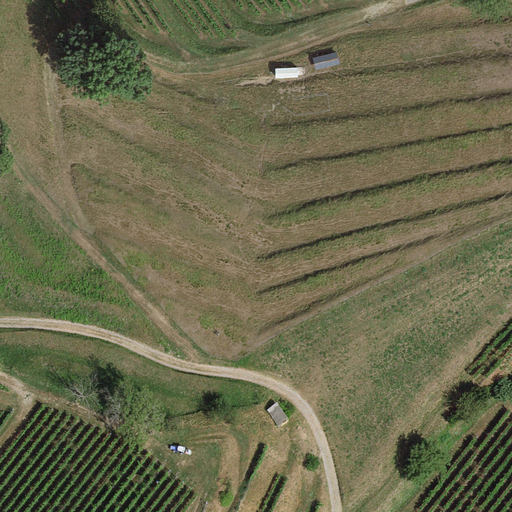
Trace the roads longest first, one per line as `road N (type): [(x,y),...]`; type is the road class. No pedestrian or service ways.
road 1 (track): [(399,0),(238,59),(184,70),(76,28),(49,58),(49,109),(85,239),(148,322),(202,367),(276,382),(299,405),(321,437),(335,511)]
road 2 (track): [(202,367),(175,366),(127,342),(0,326)]
